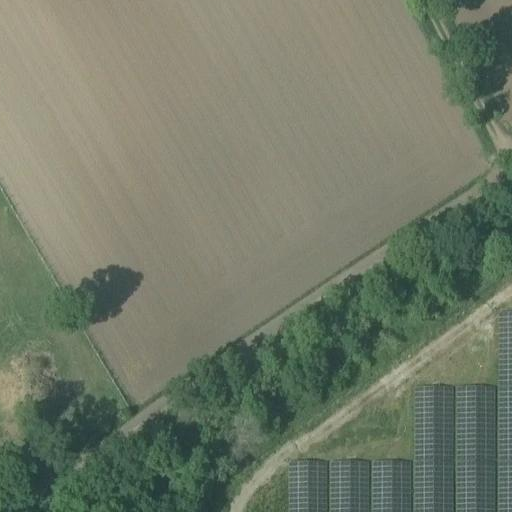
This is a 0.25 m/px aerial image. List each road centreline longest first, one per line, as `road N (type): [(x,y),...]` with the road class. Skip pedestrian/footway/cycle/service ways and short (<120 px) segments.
road 1 (track): [(0,505),(511,172)]
road 2 (track): [(511,164),(423,0)]
